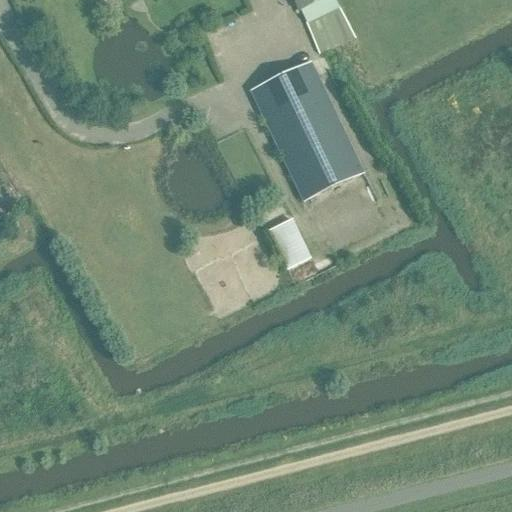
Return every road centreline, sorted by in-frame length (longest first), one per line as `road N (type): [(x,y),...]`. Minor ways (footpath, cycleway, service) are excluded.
road 1 (track): [(48,511),(511,391)]
road 2 (unknown): [(119,511),(511,409)]
